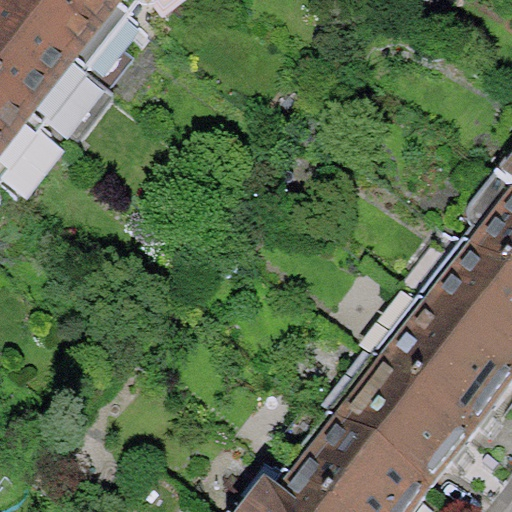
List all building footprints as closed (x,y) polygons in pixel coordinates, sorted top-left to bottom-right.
[(129,23),(99,0),(0,0),(0,11),(85,78),(129,23)] [(151,18),(165,0),(99,0),(129,23),(138,11),(148,19),(151,18)] [(0,101),(42,134),(85,78),(0,11),(0,101)] [(0,187),(42,134),(0,101),(0,187)] [(511,162),(496,183),(508,191),(511,194),(511,162)] [(462,249),(511,287),(511,194),(508,191),(462,249)] [(511,287),(462,249),(418,307),(511,380),(511,287)] [(373,364),(471,440),(482,426),(511,387),(511,380),(418,307),(373,364)] [(373,364),(328,422),(426,498),(437,484),(471,440),(373,364)] [(415,511),(426,498),(328,422),(283,479),(325,511),(415,511)] [(257,511),(325,511),(283,479),(257,511)]
